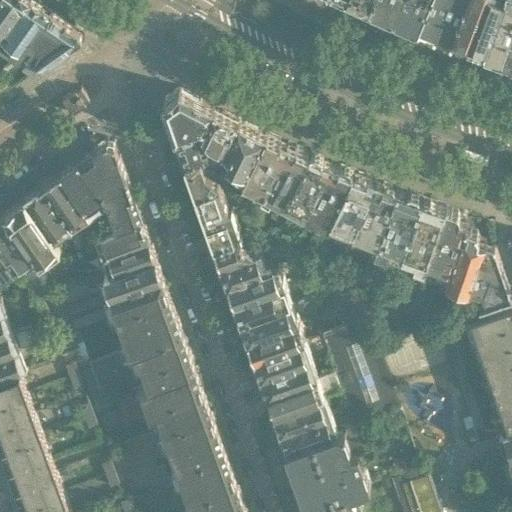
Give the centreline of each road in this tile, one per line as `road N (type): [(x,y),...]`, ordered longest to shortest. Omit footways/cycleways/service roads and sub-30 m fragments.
road 1 (residential): [(121,88),(273,511)]
road 2 (residential): [(223,17),(218,71),(372,141),(511,192)]
road 3 (tertiary): [(223,17),(411,104),(511,140)]
road 4 (residential): [(511,88),(295,0)]
road 5 (residential): [(0,173),(121,88)]
road 6 (residential): [(108,53),(0,123)]
